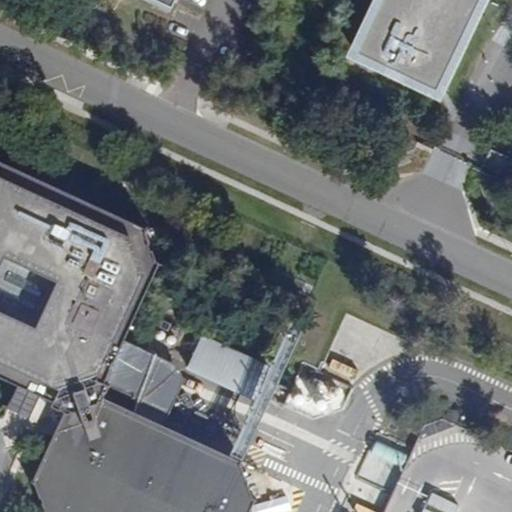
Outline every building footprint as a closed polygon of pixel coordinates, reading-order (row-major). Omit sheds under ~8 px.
[(380,0),(355,53),(390,69),(392,66),(404,72),(402,75),(437,91),(480,0),(380,0)] [(511,160),(488,149),(477,172),(511,188),(511,186),(511,160)] [(0,376),(17,384),(40,395),(53,401),(51,406),(66,413),(34,483),(43,511),(246,511),(253,498),(241,465),(241,462),(160,425),(164,417),(154,392),(151,390),(163,364),(133,349),(134,347),(119,340),(157,261),(153,259),(143,230),(145,227),(0,160),(0,376)] [(341,384),(326,377),(309,414),(324,421),(341,384)] [(17,384),(6,406),(30,417),(40,395),(17,384)] [(359,473),(387,487),(403,454),(375,440),(359,473)]
